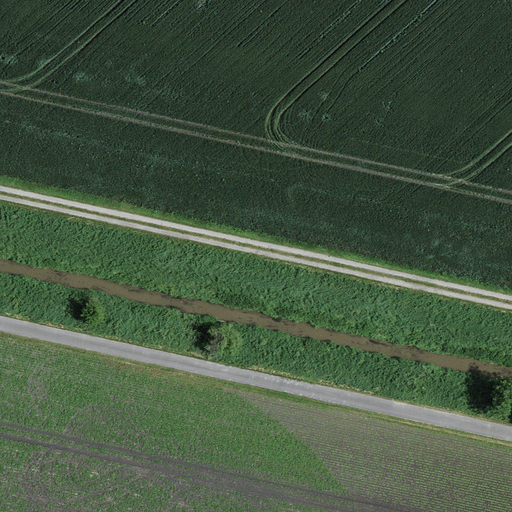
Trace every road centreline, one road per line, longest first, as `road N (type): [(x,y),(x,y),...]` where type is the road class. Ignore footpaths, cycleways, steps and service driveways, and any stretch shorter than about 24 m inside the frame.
road 1 (track): [(511,431),(0,319)]
road 2 (track): [(511,302),(0,192)]
